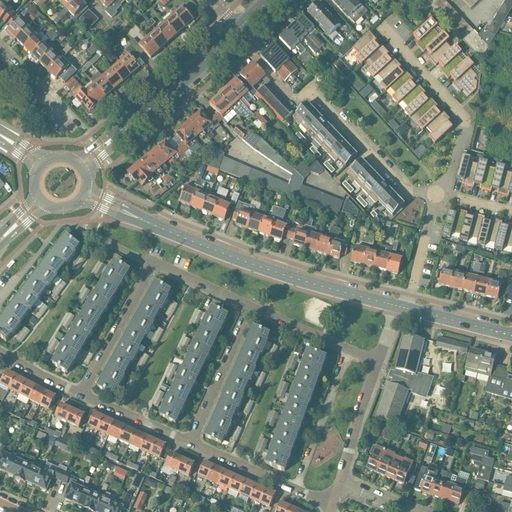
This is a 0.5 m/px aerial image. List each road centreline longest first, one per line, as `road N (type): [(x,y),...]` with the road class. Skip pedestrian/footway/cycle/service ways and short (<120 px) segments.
road 1 (tertiary): [(394,305),(299,280),(142,220)]
road 2 (residential): [(82,395),(152,262),(251,306)]
road 3 (residential): [(379,26),(464,118),(449,180),(435,197)]
road 4 (residential): [(297,104),(310,93),(407,191),(435,197)]
road 5 (residential): [(191,444),(333,506)]
road 6 (residential): [(191,444),(251,306)]
road 7 (residential): [(251,306),(375,363)]
road 8 (secondary): [(135,120),(236,30)]
road 9 (residential): [(340,481),(375,363)]
